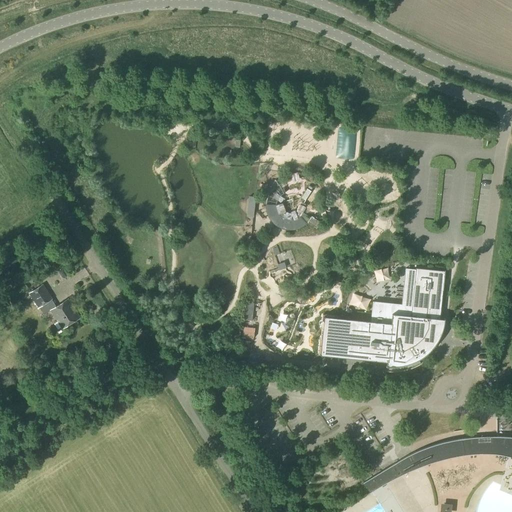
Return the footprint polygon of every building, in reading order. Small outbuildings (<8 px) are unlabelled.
[(360,162),(360,132),(342,132),(342,162),(360,162)] [(282,205),(288,186),(277,183),(272,201),(282,205)] [(320,223),(311,217),(310,218),(310,219),(309,219),(309,220),(308,221),(307,222),(316,228),(320,223)] [(273,230),(263,234),(265,239),(275,236),(273,230)] [(280,257),(285,253),(281,246),(275,250),(280,257)] [(371,322),(323,317),(319,356),(338,358),(367,360),(386,362),(385,371),(389,372),(394,372),(398,371),(402,371),(406,370),(411,368),(416,366),(420,364),(418,360),(421,358),(422,357),(425,355),(427,353),(429,351),(432,348),(434,345),(436,341),(434,340),(437,335),(439,336),(440,335),(441,332),(442,329),(442,326),(443,323),(444,319),(439,319),(444,271),(404,269),(403,290),(401,305),(372,302),(371,322)] [(56,307),(52,300),(53,299),(42,284),(28,293),(38,309),(39,308),(44,315),(51,311),(63,328),(79,318),(67,300),(56,307)] [(511,437),(507,437),(504,437),(497,437),(490,437),(483,437),(477,437),(471,438),(465,439),(459,439),(452,441),(446,442),(441,443),(435,445),(428,447),(424,449),(421,450),(419,451),(414,453),(410,455),(403,459),(399,461),(395,464),(364,481),(369,492),(381,487),(395,478),(410,471),(426,465),(442,461),(459,458),(475,456),(492,456),(508,457),(510,458),(511,457),(511,437)] [(442,503),(441,511),(451,511),(452,504),(442,503)]
